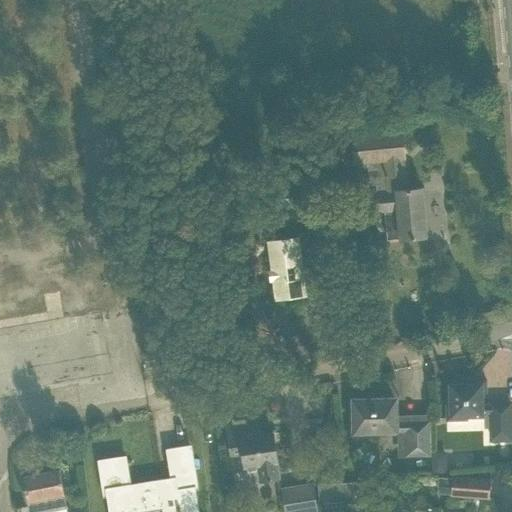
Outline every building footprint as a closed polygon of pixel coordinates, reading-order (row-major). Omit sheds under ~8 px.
[(463,111),(464,127),(473,127),(472,110),(463,111)] [(345,158),(347,171),(367,169),(369,185),(385,183),(386,191),(376,192),(378,211),(384,210),(386,240),(426,236),(421,187),(406,189),(403,158),(404,158),(401,132),(338,138),(340,158),(345,158)] [(262,173),(262,193),(293,194),(293,218),(318,218),(318,178),(294,178),(294,174),(262,173)] [(297,239),(269,242),(276,298),(304,294),(297,239)] [(446,400),(446,420),(467,419),(467,415),(482,415),(482,414),(490,413),(491,439),(511,439),(510,403),(490,403),(490,405),(482,405),(481,393),(485,393),(485,379),(469,379),(469,383),(449,384),(450,400),(446,400)] [(429,433),(428,421),(396,421),(396,405),(392,405),(389,402),(389,398),(352,399),(352,419),(353,433),(396,432),(396,431),(404,431),(405,455),(429,455),(429,433)] [(229,456),(242,454),(244,465),(258,463),(261,480),(278,477),(276,461),(276,460),(272,433),(256,436),(252,416),(223,421),(229,456)] [(99,461),(102,481),(105,496),(107,495),(110,511),(138,511),(164,508),(164,511),(196,511),(192,487),(196,486),(189,447),(167,450),(173,483),(129,490),(124,457),(99,461)] [(446,473),(446,452),(432,453),(432,474),(446,473)] [(17,511),(44,511),(46,511),(65,511),(65,508),(66,508),(59,469),(22,477),(27,505),(16,507),(17,511)] [(450,495),(469,496),(488,498),(490,480),(452,476),(450,495)] [(312,484),(283,489),(286,511),(315,511),(316,511),(312,484)] [(319,487),(320,496),(347,494),(347,485),(319,487)]
